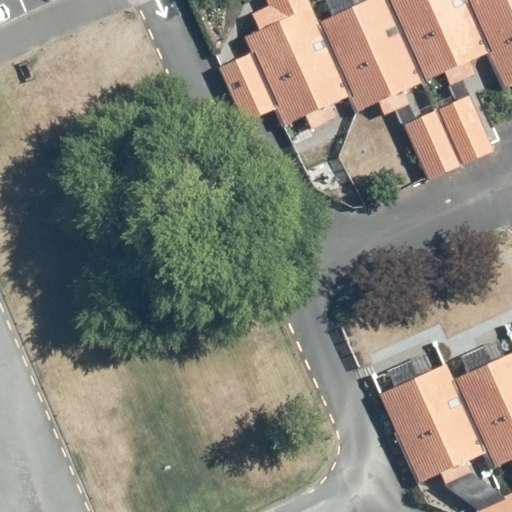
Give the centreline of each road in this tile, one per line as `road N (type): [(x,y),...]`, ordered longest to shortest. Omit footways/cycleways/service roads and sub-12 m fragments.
road 1 (residential): [(166,0),(359,442),(352,487),(324,511)]
road 2 (residential): [(68,511),(0,344)]
